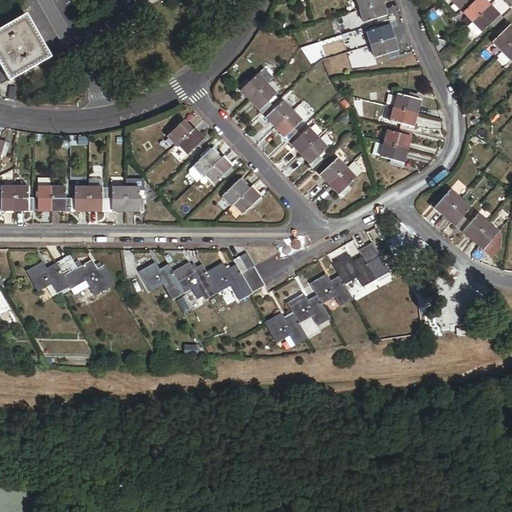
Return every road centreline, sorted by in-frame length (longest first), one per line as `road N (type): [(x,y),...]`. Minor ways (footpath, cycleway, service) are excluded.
road 1 (residential): [(326,239),(0,236)]
road 2 (residential): [(408,0),(457,134),(433,179),(396,202)]
road 3 (residential): [(326,239),(190,85)]
road 4 (residential): [(396,202),(472,273),(511,285)]
road 5 (residential): [(111,115),(44,0)]
